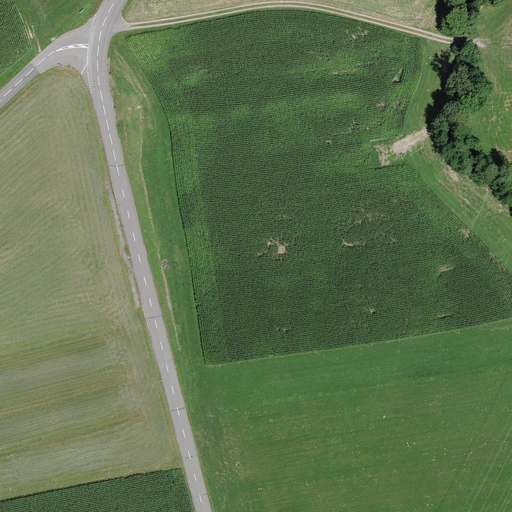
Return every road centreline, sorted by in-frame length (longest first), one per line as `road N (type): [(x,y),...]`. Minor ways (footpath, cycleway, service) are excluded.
road 1 (tertiary): [(205,511),(128,213),(98,47)]
road 2 (track): [(104,21),(128,26),(292,3),(487,51)]
